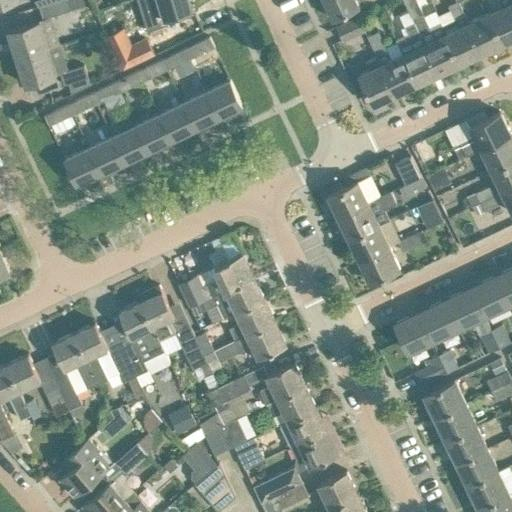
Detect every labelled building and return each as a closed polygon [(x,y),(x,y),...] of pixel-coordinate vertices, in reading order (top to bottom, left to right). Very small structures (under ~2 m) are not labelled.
[(44,17),(68,8),(67,5),(79,0),(54,0),(40,5),(44,17)] [(139,0),(147,21),(174,13),(193,7),(190,0),(139,0)] [(367,1),(366,0),(325,0),(333,17),(367,1)] [(430,25),(422,11),(417,0),(405,0),(415,19),(439,72),(461,61),(442,22),(440,19),(430,25)] [(446,0),(455,16),(442,22),(461,61),(483,51),(468,21),(470,20),(458,0),(446,0)] [(499,0),(502,5),(490,11),(504,41),(511,37),(511,2),(511,0),(499,0)] [(80,16),(84,31),(99,27),(94,11),(80,16)] [(483,51),(504,41),(490,11),(470,20),(468,21),(483,51)] [(359,16),(337,26),(343,38),(365,28),(359,16)] [(18,55),(48,46),(40,19),(8,29),(9,31),(10,30),(18,55)] [(439,72),(415,19),(404,24),(415,47),(403,52),(418,82),(439,72)] [(156,51),(148,35),(132,42),(124,25),(108,32),(124,66),(156,51)] [(403,52),(393,57),(379,29),(368,34),(377,54),(396,92),(418,82),(403,52)] [(186,46),(191,56),(215,45),(210,35),(186,46)] [(25,82),(44,76),(57,73),(48,46),(18,55),(26,81),(25,81),(25,82)] [(168,68),(191,56),(186,46),(163,57),(168,68)] [(374,103),(396,92),(377,54),(368,58),(372,67),(359,73),(374,103)] [(144,79),(168,68),(163,57),(139,68),(144,79)] [(64,82),(92,73),(88,62),(60,71),(64,82)] [(121,90),(144,79),(139,68),(116,80),(121,90)] [(207,89),(219,114),(243,103),(231,77),(207,89)] [(126,99),(121,90),(116,80),(92,91),(97,101),(105,98),(109,107),(126,99)] [(195,126),(219,114),(207,89),(183,100),(195,126)] [(74,112),(97,101),(92,91),(69,102),(74,112)] [(172,137),(195,126),(183,100),(160,111),(172,137)] [(50,124),(74,112),(69,102),(45,114),(50,124)] [(461,159),(483,149),(511,134),(511,133),(501,110),(471,125),(475,133),(453,144),(461,159)] [(149,148),(172,137),(160,111),(136,122),(149,148)] [(125,159),(149,148),(136,122),(113,134),(125,159)] [(102,170),(125,159),(113,134),(89,145),(102,170)] [(492,168),(511,158),(511,134),(483,149),(492,168)] [(78,182),(102,170),(89,145),(65,156),(78,182)] [(396,161),(406,182),(419,176),(408,155),(396,161)] [(503,190),(511,185),(511,158),(492,168),(503,190)] [(452,180),(444,165),(428,174),(435,189),(452,180)] [(381,194),(379,190),(370,172),(343,185),(340,181),(322,190),(331,210),(336,208),(339,215),(381,194)] [(405,182),(399,185),(404,196),(427,186),(422,175),(422,174),(419,176),(406,182),(405,182)] [(482,200),(495,194),(490,184),(477,191),(482,200)] [(511,185),(503,190),(511,208),(511,185)] [(380,222),(390,217),(385,207),(397,201),(391,189),(381,194),(339,215),(349,236),(379,222),(380,222)] [(495,194),(482,200),(482,202),(473,206),(477,214),(500,203),(495,194)] [(390,243),(380,222),(379,222),(349,236),(360,258),(390,243)] [(423,228),(398,240),(403,249),(428,238),(423,228)] [(400,265),(392,247),(390,243),(360,258),(370,280),(400,265)] [(0,274),(10,270),(0,248),(0,247),(0,274)] [(226,286),(254,273),(243,250),(232,256),(231,255),(227,257),(228,258),(216,263),(221,275),(203,284),(198,273),(180,281),(191,304),(202,298),(226,286)] [(511,301),(511,300),(511,264),(497,272),(511,301)] [(485,313),(509,302),(511,301),(497,272),(471,284),(485,313)] [(237,309),(265,296),(254,273),(226,286),(202,298),(207,307),(218,301),(225,315),(237,309)] [(175,314),(169,301),(160,283),(138,293),(141,298),(167,352),(183,344),(200,378),(205,375),(212,389),(220,385),(210,363),(204,352),(194,329),(193,327),(179,333),(171,316),(175,314)] [(459,326),(485,313),(471,284),(445,297),(459,326)] [(235,337),(276,319),(265,296),(237,309),(242,320),(229,326),(235,337)] [(433,338),(456,327),(459,326),(445,297),(419,309),(433,338)] [(171,361),(167,352),(141,298),(119,309),(134,339),(122,344),(136,373),(148,368),(149,371),(171,361)] [(409,349),(433,338),(419,309),(395,320),(409,349)] [(259,355),(271,350),(275,348),(275,347),(287,341),(276,319),(235,337),(215,347),(204,352),(210,363),(220,358),(220,360),(242,349),(243,350),(254,345),(259,355)] [(136,373),(122,344),(110,350),(96,320),(74,330),(98,381),(109,376),(113,384),(136,373)] [(492,328),(501,345),(511,340),(503,322),(492,328)] [(203,330),(202,327),(201,326),(194,329),(204,352),(215,347),(206,329),(203,330)] [(490,351),(501,345),(492,328),(481,333),(490,351)] [(88,386),(98,381),(74,330),(53,340),(67,370),(55,376),(60,385),(70,408),(73,415),(85,409),(82,402),(77,391),(88,386)] [(439,352),(448,370),(458,365),(450,347),(439,352)] [(41,378),(38,369),(29,351),(7,362),(20,388),(41,378)] [(420,383),(448,370),(439,352),(428,357),(431,362),(414,371),(420,383)] [(267,401),(307,384),(295,359),(283,365),(283,364),(266,372),(271,383),(261,388),(267,401)] [(31,412),(26,400),(20,388),(7,362),(0,365),(0,397),(9,393),(20,417),(31,412)] [(492,389),(511,378),(511,376),(508,369),(487,378),(492,389)] [(251,408),(243,391),(252,387),(245,373),(220,385),(212,389),(210,389),(219,410),(224,423),(237,415),(251,408)] [(436,415),(466,401),(454,378),(425,392),(436,415)] [(511,378),(492,389),(496,399),(511,391),(511,378)] [(288,419),(317,405),(307,384),(267,401),(274,414),(283,409),(288,419)] [(57,414),(70,408),(60,385),(47,391),(57,414)] [(31,412),(38,409),(40,408),(34,396),(26,400),(31,412)] [(447,438),(476,423),(466,401),(436,415),(447,438)] [(197,422),(188,402),(169,411),(178,431),(197,422)] [(18,430),(15,432),(1,403),(0,403),(0,432),(2,437),(0,438),(12,451),(18,448),(21,455),(28,451),(24,444),(18,430)] [(114,414),(101,426),(109,436),(110,436),(132,416),(121,404),(111,407),(114,414)] [(290,446),(328,428),(317,405),(288,419),(293,430),(284,434),(290,446)] [(150,430),(162,419),(151,406),(146,411),(144,417),(145,425),(150,430)] [(206,434),(215,428),(224,423),(219,410),(200,422),(202,425),(206,434)] [(234,444),(235,443),(255,434),(249,420),(241,424),(237,415),(224,423),(234,444)] [(225,448),(234,444),(224,423),(215,428),(225,448)] [(457,460),(487,446),(476,423),(447,438),(457,460)] [(216,452),(225,448),(215,428),(206,434),(209,441),(216,452)] [(310,465),(323,459),(327,457),(327,456),(344,447),(338,434),(332,437),(328,428),(290,446),(295,456),(304,452),(310,465)] [(115,459),(126,471),(149,452),(147,450),(153,446),(153,435),(149,430),(115,459)] [(235,443),(246,466),(266,457),(255,434),(235,443)] [(76,494),(91,481),(102,471),(95,462),(104,454),(88,436),(63,458),(64,459),(67,456),(74,464),(60,476),(76,494)] [(468,483),(498,468),(487,446),(457,460),(468,483)] [(192,469),(191,475),(196,481),(218,462),(210,454),(210,453),(194,467),(192,469)] [(235,495),(224,472),(219,461),(196,481),(219,509),(235,495)] [(262,499),(302,481),(294,464),(254,484),(262,499)] [(324,508),(358,492),(347,468),(335,474),(335,473),(318,481),(324,496),(319,498),(324,508)] [(479,505),(509,491),(498,468),(468,483),(479,505)] [(107,511),(134,489),(127,480),(119,471),(83,502),(91,511),(107,511)] [(268,511),(274,509),(275,509),(308,493),(302,481),(262,499),(268,511)] [(154,511),(142,498),(134,489),(107,511),(154,511)] [(482,511),(511,511),(511,497),(509,491),(479,505),(482,511)] [(368,511),(358,492),(324,508),(319,511),(320,511),(368,511)]
